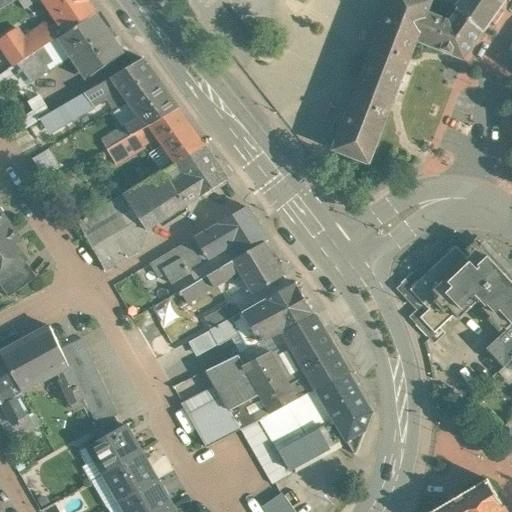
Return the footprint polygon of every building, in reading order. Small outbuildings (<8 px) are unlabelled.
[(0,0),(0,10),(16,0),(0,0)] [(58,39),(97,13),(87,0),(42,0),(60,25),(57,27),(45,24),(32,34),(41,48),(42,49),(44,48),(58,39)] [(464,60),(483,31),(458,8),(450,20),(427,12),(431,0),(390,0),(370,55),(369,55),(369,56),(365,55),(355,59),(352,68),(356,77),(360,79),(359,79),(360,80),(333,149),(370,163),(379,141),(378,141),(417,40),(464,60)] [(449,0),(458,8),(483,31),(505,0),(449,0)] [(231,3),(206,21),(226,46),(250,28),(231,3)] [(97,13),(58,39),(79,70),(83,67),(90,76),(125,53),(115,38),(114,38),(97,13)] [(18,28),(0,40),(0,45),(14,66),(19,63),(34,53),(25,39),(18,28)] [(32,34),(25,39),(34,53),(41,48),(32,34)] [(34,53),(19,63),(25,73),(31,82),(49,71),(46,65),(52,61),(44,48),(42,49),(41,48),(34,53)] [(143,59),(84,93),(94,106),(109,98),(114,106),(126,99),(128,102),(161,83),(143,59)] [(14,66),(8,70),(15,80),(25,73),(19,63),(14,66)] [(161,83),(128,102),(129,103),(140,117),(126,126),(131,135),(148,125),(178,107),(161,83)] [(84,93),(39,120),(43,126),(48,134),(94,106),(84,93)] [(140,117),(129,103),(114,113),(123,127),(126,126),(140,117)] [(205,145),(178,107),(148,125),(156,136),(175,163),(205,145)] [(39,120),(25,128),(29,135),(43,126),(39,120)] [(114,160),(156,136),(148,125),(131,135),(107,148),(114,160)] [(131,135),(126,126),(123,127),(102,140),(107,148),(131,135)] [(149,231),(206,195),(229,179),(205,145),(175,163),(124,194),(149,231)] [(140,246),(149,231),(124,194),(78,221),(106,271),(142,250),(140,246)] [(247,207),(219,224),(240,256),(264,242),(268,239),(247,207)] [(8,221),(0,226),(0,267),(18,256),(21,253),(10,238),(16,233),(8,221)] [(240,256),(219,224),(150,264),(158,279),(166,274),(171,283),(212,260),(217,270),(240,256)] [(217,270),(208,275),(215,287),(227,280),(239,270),(253,293),(285,275),(264,242),(217,270)] [(511,275),(481,243),(467,257),(456,245),(410,289),(428,309),(420,317),(434,332),(433,332),(435,333),(455,314),(460,319),(481,299),(486,304),(482,307),(505,332),(511,325),(511,275)] [(18,256),(0,267),(0,271),(4,276),(0,279),(0,284),(9,297),(34,279),(18,256)] [(208,275),(180,291),(188,303),(215,287),(208,275)] [(237,314),(235,316),(241,327),(271,310),(284,331),(314,315),(295,283),(237,314)] [(231,303),(205,317),(211,329),(235,316),(237,314),(231,303)] [(271,310),(241,327),(235,316),(211,329),(218,343),(240,331),(249,349),(284,331),(271,310)] [(249,349),(207,370),(215,385),(182,403),(207,446),(240,429),(241,429),(263,417),(272,413),(292,402),(317,389),(348,373),(314,315),(284,331),(249,349)] [(511,325),(505,332),(488,348),(491,351),(505,366),(511,358),(511,325)] [(84,398),(61,348),(50,326),(1,353),(22,391),(59,371),(62,378),(60,379),(71,405),(84,398)] [(84,398),(92,414),(113,403),(82,338),(61,348),(84,398)] [(491,351),(481,360),(495,375),(505,366),(491,351)] [(22,391),(1,353),(0,353),(0,403),(1,403),(12,423),(17,420),(25,415),(14,395),(22,391)] [(372,413),(348,373),(317,389),(336,421),(355,453),(356,454),(372,413)] [(317,389),(292,402),(272,413),(263,417),(281,451),(320,429),(330,448),(336,445),(326,427),(336,421),(317,389)] [(113,403),(92,414),(97,426),(115,416),(118,414),(113,403)] [(25,415),(17,420),(22,429),(30,425),(25,415)] [(97,426),(92,429),(98,440),(121,427),(115,416),(97,426)] [(261,420),(242,431),(247,440),(266,429),(261,420)] [(98,440),(89,445),(105,473),(140,452),(124,425),(121,427),(98,440)] [(266,429),(247,440),(252,449),(271,438),(266,429)] [(281,451),(280,451),(290,470),(330,448),(320,429),(281,451)] [(271,438),(252,449),(257,457),(276,447),(271,438)] [(276,447),(257,457),(262,466),(281,456),(276,447)] [(105,473),(104,473),(120,501),(156,480),(140,452),(105,473)] [(281,456),(262,466),(267,475),(286,464),(281,456)] [(286,464),(267,475),(272,484),(291,473),(286,464)] [(508,511),(505,505),(503,506),(488,481),(489,481),(487,479),(485,480),(430,511),(431,511),(430,511),(508,511)] [(156,480),(120,501),(126,511),(165,511),(172,508),(156,480)] [(293,511),(281,493),(262,506),(266,511),(293,511)]
